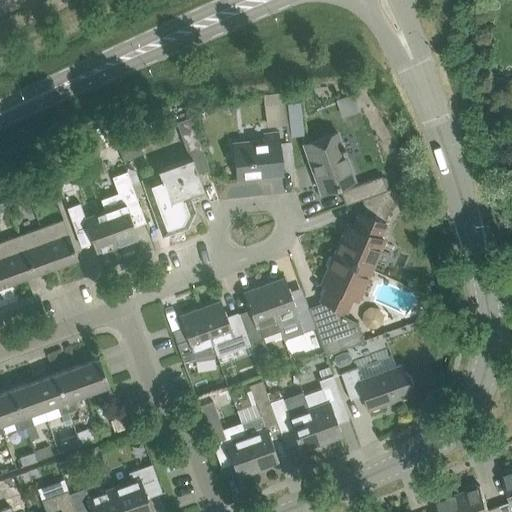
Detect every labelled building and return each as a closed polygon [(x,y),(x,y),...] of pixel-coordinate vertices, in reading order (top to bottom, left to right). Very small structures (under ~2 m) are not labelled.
[(287,103),(290,135),(303,134),(299,101),(287,103)] [(190,116),(176,122),(184,144),(199,139),(190,116)] [(110,126),(97,131),(100,138),(103,137),(105,141),(114,138),(110,126)] [(264,131),(265,139),(233,143),(237,179),(283,174),(278,130),(264,131)] [(337,132),(303,144),(321,191),(354,179),(344,151),(346,151),(344,146),(343,147),(337,132)] [(159,175),(143,180),(144,182),(156,216),(159,224),(163,234),(187,225),(194,210),(188,195),(204,189),(198,174),(210,170),(199,139),(184,144),(189,158),(158,169),(159,175)] [(131,143),(119,148),(124,162),(137,156),(131,143)] [(127,171),(134,191),(142,188),(140,183),(135,169),(128,167),(126,168),(127,171)] [(73,187),(67,171),(56,177),(62,192),(73,187)] [(138,237),(128,210),(140,206),(134,191),(127,171),(112,176),(118,193),(101,199),(105,210),(117,244),(138,237)] [(346,204),(361,198),(387,189),(382,176),(341,191),(346,204)] [(39,184),(23,192),(26,199),(43,192),(39,184)] [(353,225),(348,223),(334,253),(371,269),(384,239),(379,237),(385,223),(384,223),(392,204),(395,202),(390,188),(387,189),(361,198),(366,210),(364,214),(359,212),(353,225)] [(23,192),(6,199),(9,207),(26,199),(23,192)] [(6,199),(0,202),(0,211),(9,207),(6,199)] [(87,226),(96,252),(117,244),(105,210),(84,218),(82,214),(78,203),(67,207),(75,230),(87,226)] [(63,219),(42,226),(56,266),(78,258),(63,219)] [(42,226),(20,234),(34,274),(56,266),(42,226)] [(20,234),(0,241),(0,248),(12,282),(34,274),(20,234)] [(0,248),(0,286),(12,282),(0,248)] [(320,303),(309,307),(308,307),(315,326),(325,354),(342,348),(364,339),(357,320),(342,315),(345,309),(346,310),(352,296),(358,298),(371,269),(334,253),(321,282),(327,285),(321,298),(322,299),(320,303)] [(280,329),(283,338),(315,326),(308,307),(309,307),(305,296),(293,300),(285,277),(264,285),(280,329)] [(243,292),(253,318),(242,322),(246,334),(249,344),(257,365),(265,362),(261,350),(267,348),(262,336),(280,329),(264,285),(243,292)] [(431,314),(447,309),(446,303),(431,299),(431,314)] [(200,308),(217,355),(249,344),(246,334),(242,322),(241,319),(229,323),(221,300),(200,308)] [(195,359),(213,356),(217,355),(200,308),(179,315),(188,338),(177,342),(183,361),(195,357),(195,359)] [(358,352),(355,350),(352,349),(337,354),(335,357),(334,359),(335,362),(337,365),(341,366),(356,361),(359,358),(360,355),(358,352)] [(99,357),(77,365),(87,392),(100,388),(104,399),(113,396),(99,357)] [(356,367),(341,373),(350,399),(363,394),(369,410),(412,394),(409,386),(412,381),(409,374),(404,372),(401,364),(360,379),(356,367)] [(77,365),(55,373),(69,411),(77,409),(73,397),(87,392),(77,365)] [(319,379),(322,387),(304,394),(321,442),(342,435),(337,422),(348,418),(341,397),(333,374),(332,374),(329,366),(319,370),(322,378),(319,379)] [(57,403),(61,414),(65,413),(69,412),(69,411),(55,373),(34,381),(44,408),(57,403)] [(259,414),(240,421),(245,435),(246,435),(258,468),(279,461),(270,435),(281,431),(274,412),(270,401),(267,392),(262,379),(248,384),(259,414)] [(31,440),(39,437),(30,413),(44,408),(34,381),(12,388),(26,427),(31,440)] [(12,388),(0,392),(0,423),(14,419),(18,430),(26,427),(12,388)] [(281,397),(278,388),(267,392),(270,401),(274,412),(281,431),(292,427),(300,450),(321,442),(304,394),(303,394),(302,390),(283,397),(281,397)] [(224,438),(225,442),(237,476),(258,468),(246,435),(245,435),(240,421),(223,427),(213,400),(199,405),(213,442),(224,438)] [(73,423),(69,412),(65,413),(61,414),(65,425),(73,423)] [(124,429),(118,413),(108,417),(114,433),(124,429)] [(77,432),(81,443),(94,438),(90,427),(77,432)] [(64,451),(80,445),(76,434),(60,440),(64,451)] [(50,445),(34,451),(38,460),(54,455),(50,445)] [(19,456),(22,466),(38,460),(34,451),(19,456)] [(58,461),(63,476),(75,471),(70,457),(58,461)] [(131,480),(113,486),(122,511),(152,511),(145,490),(159,485),(162,492),(152,463),(128,471),(131,480)] [(19,484),(32,479),(28,470),(16,474),(19,484)] [(511,511),(511,470),(502,474),(511,500),(500,504),(502,511),(511,511)] [(97,483),(69,493),(75,509),(90,504),(92,511),(122,511),(113,486),(100,491),(97,483)] [(480,485),(458,493),(464,511),(502,511),(500,504),(489,509),(480,485)] [(46,511),(76,511),(75,509),(69,493),(68,490),(42,499),(46,511)] [(435,501),(438,511),(464,511),(458,493),(435,501)]
